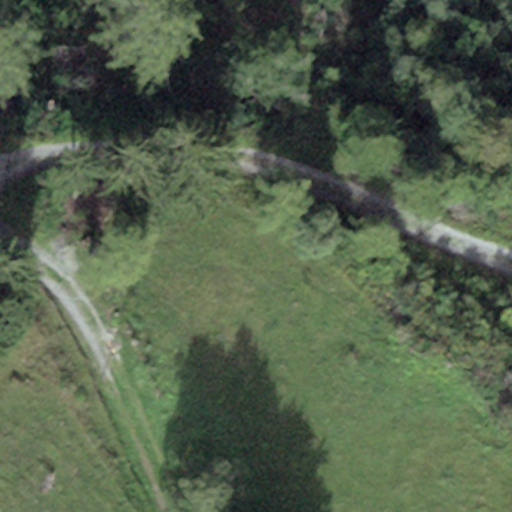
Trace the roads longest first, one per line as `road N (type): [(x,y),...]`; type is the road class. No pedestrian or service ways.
road 1 (track): [(0,170),(192,147),(278,162),(511,260)]
road 2 (track): [(178,511),(157,480),(88,299),(51,260),(0,230)]
